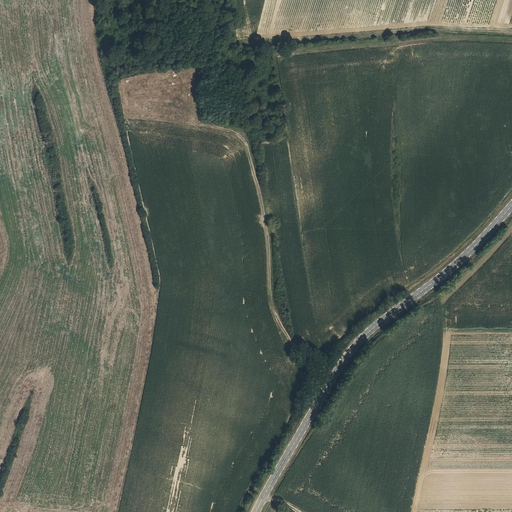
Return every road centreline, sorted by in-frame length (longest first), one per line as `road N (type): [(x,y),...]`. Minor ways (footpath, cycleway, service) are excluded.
road 1 (tertiary): [(255,511),(358,339),(468,252),(511,201)]
road 2 (track): [(511,41),(308,50)]
